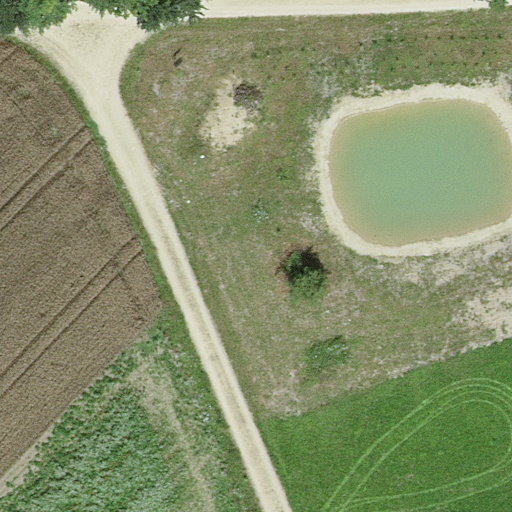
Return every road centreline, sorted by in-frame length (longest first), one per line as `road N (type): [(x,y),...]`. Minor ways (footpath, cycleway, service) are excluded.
road 1 (track): [(64,11),(260,511)]
road 2 (track): [(352,0),(0,10)]
